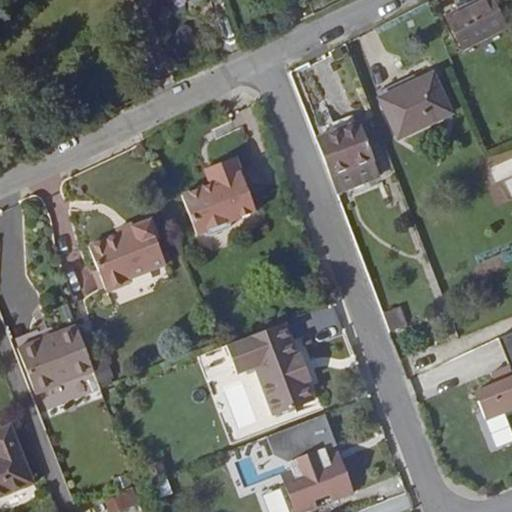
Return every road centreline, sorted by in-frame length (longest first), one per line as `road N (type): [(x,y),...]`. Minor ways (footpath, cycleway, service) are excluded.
road 1 (residential): [(443,511),(261,58)]
road 2 (residential): [(0,186),(261,58)]
road 3 (residential): [(261,58),(385,0)]
